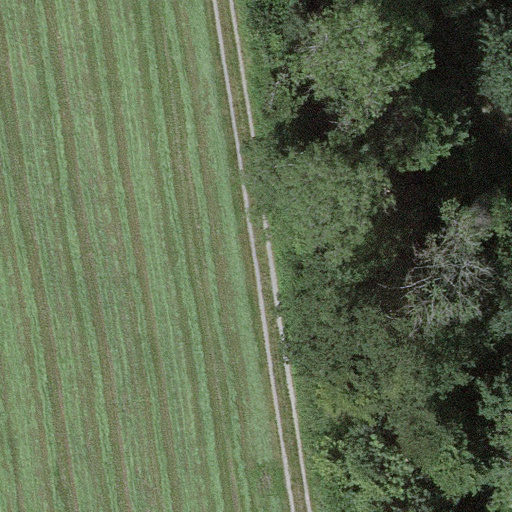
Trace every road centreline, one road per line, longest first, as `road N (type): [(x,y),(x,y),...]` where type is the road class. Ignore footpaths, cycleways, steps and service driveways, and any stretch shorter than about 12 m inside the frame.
road 1 (track): [(223,0),(301,511)]
road 2 (track): [(414,0),(511,135)]
